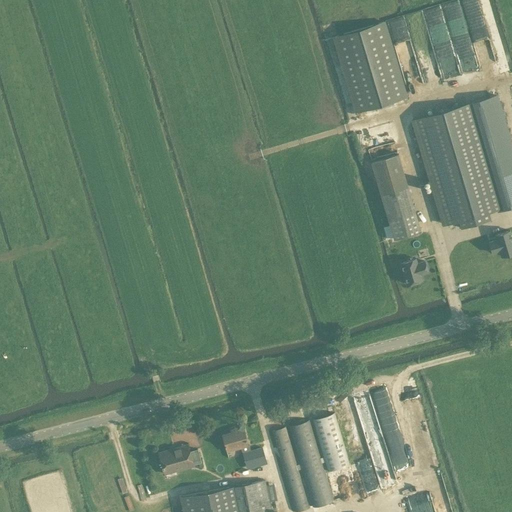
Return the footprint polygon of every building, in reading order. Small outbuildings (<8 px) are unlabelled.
[(511,0),(501,0),(511,37),(511,0)] [(384,21),(335,36),(356,111),(406,96),(384,21)] [(472,101),(413,119),(444,223),(458,219),(460,227),(490,218),(488,210),(503,206),(503,207),(511,204),(511,145),(497,94),(472,101)] [(371,161),(394,238),(421,230),(398,153),(371,161)] [(511,261),(511,240),(501,243),(502,247),(495,249),(498,260),(505,258),(506,263),(511,261)] [(416,266),(402,270),(407,291),(422,288),(421,283),(428,281),(425,269),(417,270),(416,266)] [(335,412),(312,419),(328,472),(350,463),(335,412)] [(310,419),(288,425),(288,426),(312,506),(333,500),(322,462),(324,461),(323,456),(321,457),(310,419)] [(232,431),(228,432),(222,434),(227,450),(248,444),(243,426),(231,429),(232,431)] [(285,426),(271,431),(296,511),(310,506),(298,469),(300,469),(299,463),(297,464),(285,426)] [(193,464),(201,462),(198,448),(189,451),(188,448),(175,451),(174,447),(159,452),(165,473),(194,465),(193,464)] [(253,458),(264,455),(262,447),(251,450),(253,458)] [(270,511),(265,479),(222,487),(180,496),(183,511),(270,511)]
